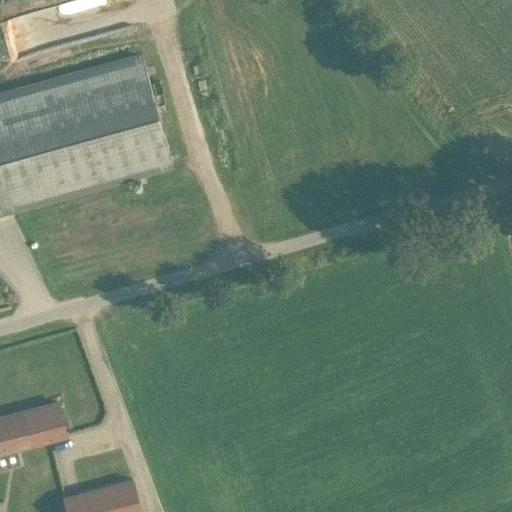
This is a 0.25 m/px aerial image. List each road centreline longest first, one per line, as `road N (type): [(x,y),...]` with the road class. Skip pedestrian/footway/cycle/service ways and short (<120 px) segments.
road 1 (unclassified): [(0,333),(233,257),(511,181)]
road 2 (track): [(473,191),(326,0)]
